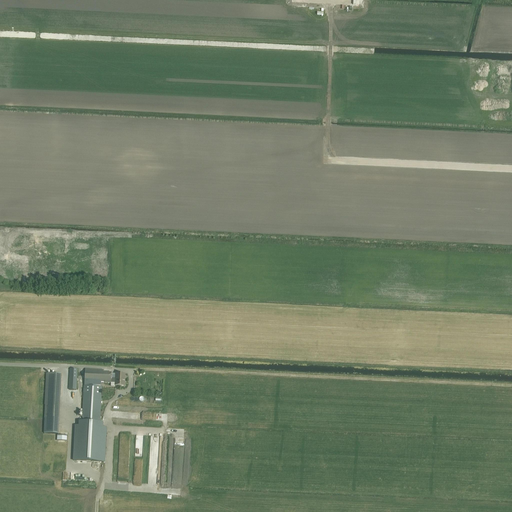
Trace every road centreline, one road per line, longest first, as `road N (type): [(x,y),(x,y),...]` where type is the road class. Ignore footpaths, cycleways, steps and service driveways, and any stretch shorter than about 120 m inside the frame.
road 1 (track): [(511,385),(131,369)]
road 2 (track): [(328,7),(330,159),(511,168)]
